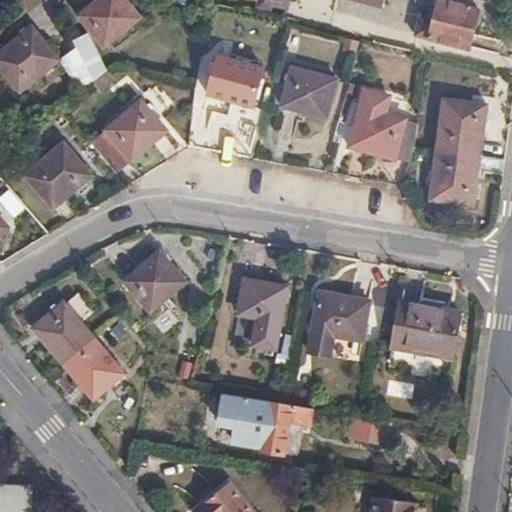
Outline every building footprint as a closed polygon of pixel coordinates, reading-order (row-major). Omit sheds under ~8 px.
[(141,28),(121,0),(107,0),(79,19),(102,53),(141,28)] [(211,0),(212,5),(232,10),(233,0),(211,0)] [(415,36),(468,49),(476,9),(464,6),(465,0),(441,0),(438,0),(436,9),(433,19),(424,17),(419,15),(415,36)] [(433,19),(436,9),(426,7),(424,17),(433,19)] [(57,60),(29,27),(0,51),(0,71),(18,93),(57,60)] [(251,109),(263,69),(219,57),(208,97),(251,109)] [(325,122),(335,82),(293,69),(282,109),(325,122)] [(393,161),(407,164),(412,145),(415,128),(382,118),(387,101),(363,94),(359,109),(354,107),(348,130),(353,131),(347,151),(392,163),(393,161)] [(443,146),(485,155),(496,107),(455,97),(443,146)] [(139,101),(89,144),(116,177),(166,133),(139,101)] [(474,204),(485,155),(443,146),(432,194),(474,204)] [(87,179),(60,148),(25,176),(52,209),(87,179)] [(0,239),(9,232),(0,221),(0,239)] [(185,285),(157,253),(123,283),(150,314),(185,285)] [(274,350),(285,291),(243,283),(237,316),(257,320),(252,346),(274,350)] [(362,344),(368,305),(319,296),(308,356),(329,359),(333,339),(362,344)] [(32,330),(62,367),(93,341),(61,304),(32,330)] [(453,360),(459,316),(402,306),(395,350),(453,360)] [(93,341),(62,367),(92,402),(122,377),(93,341)] [(303,407),(281,404),(271,402),(263,452),(285,455),(288,432),(297,433),(299,426),(311,428),(315,409),(303,407)] [(388,445),(391,423),(369,419),(355,417),(351,440),(388,445)] [(253,511),(228,482),(193,511),(253,511)] [(0,511),(32,511),(33,486),(0,485),(0,511)] [(376,511),(420,511),(421,504),(379,497),(376,511)]
